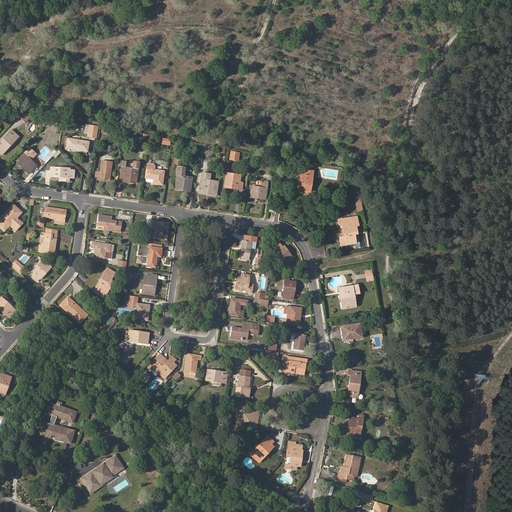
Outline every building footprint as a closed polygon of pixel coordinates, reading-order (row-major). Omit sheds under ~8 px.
[(19,117),(25,123),(31,117),(29,114),(23,113),(19,117)] [(87,137),(96,138),(98,126),(89,125),(88,132),(87,137)] [(0,142),(0,153),(2,155),(11,145),(9,144),(15,138),(13,137),(16,134),(18,132),(13,128),(0,142)] [(11,145),(19,137),(16,134),(13,137),(15,138),(9,144),(11,145)] [(66,147),(87,151),(89,142),(68,138),(66,147)] [(36,166),(30,160),(37,153),(30,147),(24,154),(25,155),(20,161),(27,168),(25,170),(29,173),(36,166)] [(230,158),(239,160),(241,152),(231,150),(230,158)] [(25,170),(27,168),(20,161),(18,163),(25,170)] [(100,175),(110,177),(112,162),(102,161),(100,172),(96,171),(95,179),(99,180),(100,175)] [(124,179),(131,180),(131,182),(136,183),(138,162),(133,161),(132,168),(121,167),(120,176),(124,177),(124,179)] [(153,183),(162,185),(164,171),(154,169),(155,166),(154,165),(148,164),(147,164),(145,178),(154,179),(153,183)] [(69,178),(74,178),(74,170),(70,170),(70,169),(50,167),(50,171),(46,171),(46,178),(50,178),(50,177),(59,178),(61,178),(61,181),(69,181),(69,178)] [(183,187),(191,189),(192,177),(183,176),(185,168),(177,167),(176,176),(177,176),(175,190),(182,191),(183,187)] [(299,190),(310,191),(313,174),(301,172),(299,190)] [(208,194),(216,195),(218,182),(209,180),(205,180),(206,174),(202,173),(199,190),(208,191),(208,194)] [(230,188),(242,190),(243,183),(240,182),(238,182),(239,175),(227,173),(225,186),(230,187),(230,188)] [(258,198),(265,199),(267,182),(263,181),(262,188),(252,186),(250,196),(258,197),(258,198)] [(22,223),(16,218),(14,216),(19,211),(13,205),(0,218),(0,226),(4,231),(10,225),(11,223),(17,228),(22,223)] [(55,219),(64,220),(65,210),(45,207),(43,217),(55,219)] [(104,229),(120,232),(121,222),(111,220),(109,220),(109,216),(99,215),(98,225),(104,226),(104,229)] [(355,233),(357,232),(356,225),(358,225),(357,216),(338,219),(339,224),(342,223),(344,236),(340,236),(340,241),(356,239),(355,233)] [(167,235),(163,234),(164,230),(168,231),(169,224),(163,224),(163,226),(162,228),(155,227),(155,225),(156,223),(151,222),(150,228),(146,227),(145,237),(152,238),(153,237),(160,238),(159,239),(167,240),(167,235)] [(43,251),(54,253),(56,236),(45,234),(43,251)] [(248,260),(250,248),(251,241),(256,242),(257,237),(244,235),(243,240),(242,240),(240,259),(248,260)] [(94,256),(111,259),(112,252),(110,251),(110,245),(92,242),(91,247),(95,248),(94,256)] [(284,262),(290,257),(287,253),(289,252),(284,246),(282,247),(280,244),(274,249),(284,262)] [(147,266),(155,267),(157,256),(160,257),(162,248),(161,248),(150,247),(147,266)] [(284,262),(286,264),(294,259),(292,256),(290,257),(284,262)] [(45,272),(46,273),(51,267),(43,260),(29,274),(37,281),(40,278),(45,272)] [(22,272),(25,269),(17,261),(14,264),(22,272)] [(106,273),(105,272),(101,279),(102,280),(97,289),(105,294),(113,281),(111,280),(115,273),(109,269),(106,273)] [(247,293),(251,294),(253,284),(248,283),(250,275),(238,273),(236,289),(247,291),(247,293)] [(155,289),(152,288),(154,280),(156,281),(157,275),(150,274),(149,276),(144,275),(142,293),(154,295),(155,289)] [(105,294),(97,289),(102,280),(101,279),(95,290),(104,296),(105,294)] [(292,290),(294,290),(295,282),(285,280),(283,298),(290,299),(292,290)] [(342,308),(356,306),(354,293),(359,292),(358,284),(345,286),(346,292),(341,293),(343,305),(342,305),(342,308)] [(150,305),(136,303),(137,296),(130,295),(129,307),(136,308),(134,319),(147,320),(150,305)] [(0,309),(10,318),(16,311),(2,298),(0,300),(0,307),(0,308),(0,309)] [(80,323),(87,315),(72,301),(70,304),(68,302),(69,300),(67,298),(60,305),(80,323)] [(244,311),(239,310),(241,304),(247,305),(247,301),(231,298),(229,315),(238,316),(239,312),(243,313),(244,311)] [(288,324),(299,326),(301,308),(290,306),(288,324)] [(269,325),(272,326),(274,318),(267,317),(265,325),(269,325)] [(247,340),(248,332),(249,329),(252,329),(255,330),(256,323),(243,322),(242,328),(232,326),(230,336),(243,338),(243,339),(247,340)] [(344,339),(362,336),(360,323),(342,326),(344,339)] [(128,341),(148,343),(149,333),(129,330),(128,341)] [(293,349),(303,350),(306,336),(295,334),(293,349)] [(201,356),(187,353),(185,372),(195,374),(198,360),(200,360),(201,356)] [(157,371),(164,378),(176,365),(173,362),(175,360),(172,357),(168,361),(167,360),(165,362),(163,360),(165,358),(160,354),(150,365),(153,367),(155,365),(159,368),(157,371)] [(285,371),(304,374),(305,363),(306,363),(306,360),(285,357),(284,366),(286,366),(285,371)] [(206,380),(226,383),(227,372),(219,371),(219,373),(214,372),(215,371),(208,370),(206,380)] [(251,388),(249,387),(250,377),(251,371),(241,370),(240,376),(239,375),(238,387),(240,387),(239,395),(249,397),(251,388)] [(351,375),(348,395),(351,396),(352,393),(358,394),(361,372),(349,371),(348,375),(351,375)] [(0,393),(4,395),(11,377),(0,372),(0,393)] [(154,395),(157,398),(164,391),(160,388),(154,395)] [(56,402),(55,403),(50,402),(48,407),(53,409),(51,414),(48,423),(41,421),(38,431),(44,433),(43,435),(42,437),(45,438),(46,436),(48,436),(48,433),(50,434),(55,435),(58,436),(58,439),(70,442),(73,429),(61,426),(60,429),(49,426),(53,415),(56,416),(64,419),(66,414),(74,416),(75,411),(59,405),(58,405),(59,403),(56,402)] [(248,426),(247,428),(252,428),(253,424),(258,425),(260,411),(254,410),(252,411),(252,413),(251,413),(250,414),(246,413),(243,410),(244,406),(236,405),(234,416),(236,416),(235,421),(246,423),(248,426)] [(61,426),(53,424),(56,416),(53,415),(49,426),(60,429),(61,426)] [(359,437),(360,430),(362,420),(357,419),(350,417),(348,425),(351,426),(349,436),(359,438),(359,437)] [(273,442),(268,436),(252,453),(256,457),(257,456),(261,460),(273,447),(271,444),(273,442)] [(287,458),(291,459),(290,465),(298,466),(298,461),(300,461),(300,458),(302,459),(303,451),(301,450),(301,445),(296,444),(292,444),(293,442),(289,441),(289,443),(287,458)] [(259,462),(261,460),(257,456),(256,457),(252,453),(251,454),(259,462)] [(93,471),(92,470),(87,473),(89,476),(82,480),(89,490),(100,483),(99,480),(109,473),(110,475),(115,471),(114,470),(122,465),(114,454),(102,462),(103,464),(93,471)] [(354,476),(356,476),(360,457),(346,454),(344,466),(342,466),(340,473),(339,473),(337,481),(345,483),(346,479),(347,474),(354,476)] [(102,462),(92,470),(93,471),(103,464),(102,462)] [(101,484),(101,483),(111,476),(110,475),(109,473),(99,480),(100,483),(89,490),(91,492),(101,484)] [(367,501),(367,499),(373,500),(374,494),(356,491),(354,499),(367,501)] [(386,511),(388,507),(387,506),(376,502),(374,509),(372,510),(371,511),(386,511)]
